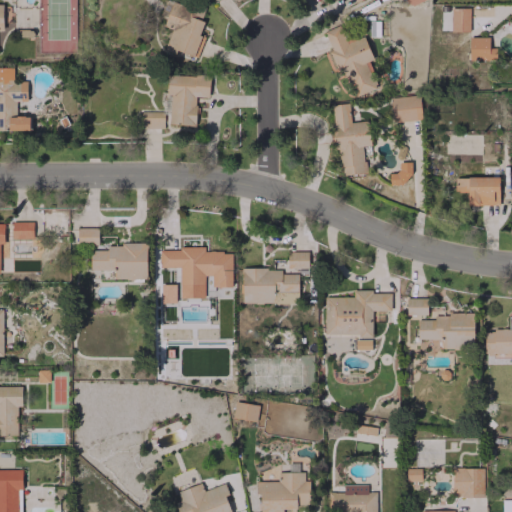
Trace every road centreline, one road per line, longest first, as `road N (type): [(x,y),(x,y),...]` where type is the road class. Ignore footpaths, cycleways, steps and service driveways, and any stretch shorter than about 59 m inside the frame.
road 1 (tertiary): [(0,173),(220,174),(466,255),(511,257)]
road 2 (residential): [(269,187),(271,40)]
